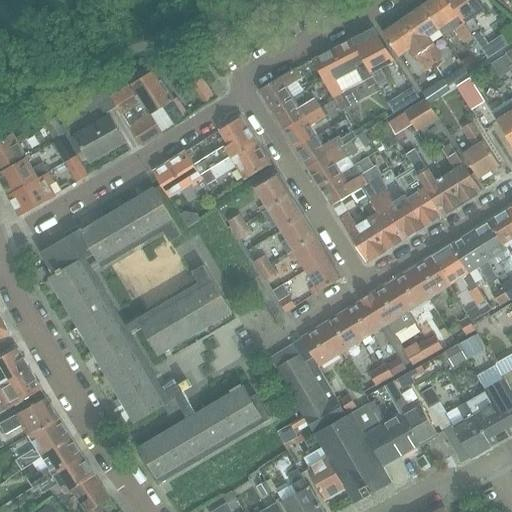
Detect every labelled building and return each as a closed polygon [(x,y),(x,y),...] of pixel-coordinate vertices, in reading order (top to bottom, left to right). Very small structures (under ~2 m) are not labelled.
[(439,30),(459,16),(448,0),(432,0),(424,6),(439,30)] [(477,0),(448,0),(459,16),(464,23),(473,37),(482,31),(473,18),(485,11),(477,0)] [(424,6),(404,19),(435,67),(444,61),(428,37),(439,30),(424,6)] [(426,73),(435,67),(404,19),(384,33),(399,57),(411,49),(426,73)] [(473,37),(464,23),(455,29),(466,46),(475,40),(473,37)] [(374,29),(358,38),(354,40),(373,77),(376,84),(386,79),(381,69),(395,61),(388,50),(374,29)] [(488,59),(508,46),(502,36),(481,49),(488,59)] [(314,60),(313,61),(325,83),(328,90),(334,98),(353,88),(365,81),(368,88),(376,84),(373,77),(354,40),(350,42),(318,59),(314,60)] [(297,69),(260,91),(273,111),(294,98),(305,91),(299,81),(303,79),(297,69)] [(112,98),(118,107),(134,134),(143,146),(163,133),(152,115),(164,107),(176,125),(185,119),(154,70),(131,85),(112,98)] [(209,77),(219,97),(229,92),(219,71),(209,77)] [(482,103),(469,82),(458,88),(471,109),(482,103)] [(423,94),(427,100),(430,105),(439,99),(431,88),(423,94)] [(107,113),(118,107),(112,98),(110,99),(105,90),(77,106),(80,113),(98,103),(102,111),(105,109),(107,113)] [(328,90),(322,94),(324,98),(328,103),(334,99),(334,98),(328,90)] [(294,98),(273,111),(285,130),(320,108),(317,103),(315,99),(300,108),(294,98)] [(406,113),(414,126),(418,131),(439,117),(430,105),(427,100),(406,113)] [(320,108),(285,130),(296,149),(318,136),(312,126),(326,117),(320,108)] [(511,144),(511,112),(497,121),(511,144)] [(396,136),(414,126),(406,113),(388,124),(396,136)] [(110,116),(75,136),(90,162),(125,142),(110,116)] [(201,175),(219,164),(231,157),(232,159),(258,143),(241,117),(221,130),(230,145),(196,166),(201,175)] [(485,135),(494,130),(487,117),(478,122),(485,135)] [(56,119),(46,124),(55,142),(66,136),(56,119)] [(500,165),(478,131),(473,123),(462,130),(473,148),(464,154),(479,179),(500,165)] [(0,169),(25,155),(17,141),(13,134),(0,141),(0,169)] [(359,137),(365,147),(371,144),(364,134),(359,137)] [(77,156),(66,136),(55,142),(56,142),(54,143),(65,162),(77,156)] [(324,146),(318,136),(296,149),(308,168),(344,146),(339,137),(324,146)] [(320,187),(342,174),(349,170),(344,160),(358,152),(352,141),(344,146),(308,168),(320,187)] [(219,164),(201,175),(207,184),(224,173),(233,168),(236,166),(246,180),(271,165),(258,143),(232,159),(231,157),(219,164)] [(455,169),(445,176),(463,203),(482,191),(451,145),(442,150),(455,169)] [(443,215),(463,203),(445,176),(435,182),(415,150),(406,155),(411,164),(412,164),(443,215)] [(154,172),(162,185),(170,198),(192,184),(200,197),(211,190),(207,184),(201,175),(196,166),(187,152),(154,172)] [(39,178),(48,173),(43,165),(34,170),(27,158),(0,173),(0,179),(9,195),(39,178)] [(70,162),(48,173),(39,178),(9,195),(20,216),(62,192),(56,182),(75,171),(70,162)] [(403,169),(393,175),(406,196),(424,227),(443,215),(412,164),(411,164),(403,169)] [(342,174),(320,187),(330,203),(332,206),(341,201),(362,188),(370,183),(380,178),(382,176),(376,166),(363,175),(357,165),(349,170),(342,174)] [(260,208),(263,213),(291,196),(278,175),(256,189),(266,205),(260,208)] [(405,239),(424,227),(406,196),(395,203),(380,178),(370,183),(377,194),(405,239)] [(386,250),(405,239),(377,194),(370,183),(362,188),(378,214),(367,220),(386,250)] [(41,253),(55,276),(55,277),(66,270),(82,261),(82,262),(96,254),(101,262),(161,226),(171,242),(182,235),(155,189),(83,231),(82,229),(41,253)] [(303,217),(291,196),(263,213),(271,226),(277,222),(282,230),(303,217)] [(341,201),(332,206),(339,218),(367,263),(386,250),(367,220),(357,227),(348,212),(341,201)] [(259,238),(270,231),(257,210),(246,217),(259,238)] [(511,214),(509,210),(491,222),(511,257),(511,214)] [(230,222),(235,231),(245,225),(240,215),(230,222)] [(282,244),(288,254),(316,237),(303,217),(282,230),(288,240),(282,244)] [(511,257),(491,222),(471,234),(488,261),(495,256),(503,269),(510,271),(511,269),(511,257)] [(251,234),(245,225),(235,231),(241,240),(251,234)] [(471,234),(452,245),(469,273),(478,268),(486,283),(497,277),(488,261),(471,234)] [(316,237),(288,254),(292,259),(298,256),(307,271),(329,257),(316,237)] [(452,245),(433,257),(450,285),(455,294),(460,291),(455,282),(463,277),(472,291),(478,287),(469,273),(452,245)] [(285,249),(272,253),(281,279),(294,274),(285,249)] [(261,272),(271,265),(265,256),(255,262),(261,272)] [(329,257),(307,271),(316,286),(310,290),(314,295),(320,292),(342,278),(329,257)] [(429,298),(450,285),(433,257),(413,270),(429,298)] [(82,261),(66,270),(55,277),(55,276),(50,279),(135,423),(164,405),(166,408),(166,409),(170,415),(190,403),(183,391),(184,391),(191,387),(188,380),(181,384),(179,385),(166,393),(170,401),(165,404),(82,262),(82,261)] [(202,288),(142,324),(160,355),(232,312),(205,265),(193,272),(202,288)] [(261,272),(266,281),(276,274),(271,265),(261,272)] [(413,270),(392,283),(409,310),(429,298),(413,270)] [(408,311),(409,310),(392,283),(374,294),(373,293),(367,297),(384,325),(388,323),(395,335),(416,322),(408,311)] [(486,301),(492,311),(506,302),(500,292),(486,301)] [(280,302),(286,313),(296,307),(289,297),(280,302)] [(362,302),(358,304),(344,313),(361,340),(384,325),(367,297),(361,301),(362,302)] [(0,338),(10,335),(0,313),(0,312),(0,338)] [(344,313),(339,316),(324,326),(340,353),(361,340),(344,313)] [(460,323),(467,335),(475,330),(469,318),(460,323)] [(324,326),(303,338),(320,366),(340,353),(324,326)] [(491,367),(506,360),(493,331),(453,349),(472,391),(484,386),(472,359),(485,353),(491,367)] [(426,358),(443,348),(436,337),(419,346),(426,358)] [(294,344),(271,358),(276,368),(282,378),(304,416),(328,458),(346,488),(354,504),(355,504),(369,496),(393,482),(384,467),(399,458),(382,427),(369,404),(353,412),(347,415),(332,390),(325,379),(318,367),(320,366),(303,338),(302,339),(294,344)] [(0,386),(2,385),(2,386),(31,369),(18,348),(0,358),(0,386)] [(415,383),(452,368),(447,357),(411,372),(415,383)] [(376,386),(393,376),(387,365),(370,374),(376,386)] [(0,414),(43,390),(31,369),(2,386),(2,385),(0,386),(0,414)] [(447,370),(435,377),(442,387),(453,380),(447,370)] [(511,370),(503,376),(504,379),(507,383),(506,384),(511,394),(511,370)] [(325,379),(332,390),(339,386),(332,374),(325,379)] [(504,379),(485,390),(494,406),(511,436),(511,435),(511,394),(506,384),(507,383),(504,379)] [(385,387),(401,416),(419,446),(439,435),(421,404),(409,411),(401,397),(392,382),(385,387)] [(244,386),(151,441),(140,447),(158,478),(261,418),(265,423),(271,419),(257,395),(251,398),(244,386)] [(492,447),(492,446),(511,436),(494,406),(485,390),(486,393),(467,403),(474,417),(492,447)] [(350,395),(341,400),(348,412),(357,407),(350,395)] [(47,398),(0,423),(0,424),(5,435),(7,434),(24,424),(30,435),(60,419),(47,398)] [(441,402),(430,409),(442,430),(453,424),(441,402)] [(493,447),(492,446),(492,447),(474,417),(467,403),(459,408),(466,420),(454,427),(471,459),(493,447)] [(401,416),(382,427),(399,458),(419,446),(401,416)] [(60,419),(30,435),(39,450),(36,452),(34,450),(29,454),(29,453),(17,461),(23,469),(43,456),(72,438),(60,419)] [(35,488),(39,485),(84,457),(72,438),(43,456),(50,466),(29,479),(35,488)] [(96,476),(84,457),(39,485),(44,493),(56,485),(55,483),(59,480),(67,494),(72,490),(86,511),(90,511),(98,507),(111,499),(96,476)] [(346,488),(328,458),(309,469),(326,499),(346,488)] [(298,494),(283,502),(288,511),(322,511),(304,479),(298,468),(288,473),(294,484),(293,485),(298,494)] [(266,482),(258,487),(264,497),(272,492),(266,482)] [(233,503),(239,511),(243,511),(250,507),(243,496),(233,503)] [(232,511),(227,503),(212,511),(232,511)]
